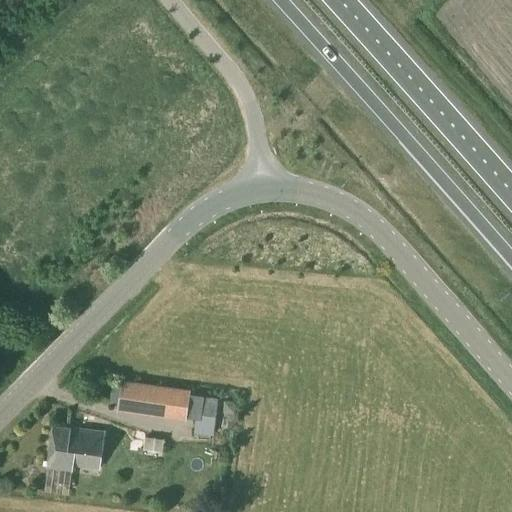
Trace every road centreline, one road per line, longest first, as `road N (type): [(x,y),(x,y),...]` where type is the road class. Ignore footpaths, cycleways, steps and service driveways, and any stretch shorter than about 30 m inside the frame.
road 1 (tertiary): [(0,416),(205,211),(264,190)]
road 2 (trunk): [(278,0),(511,261)]
road 3 (tertiary): [(511,385),(388,242),(348,209),(289,189),(264,190)]
road 4 (trunk): [(511,206),(330,0)]
road 5 (unclassified): [(168,0),(251,106),(264,190)]
